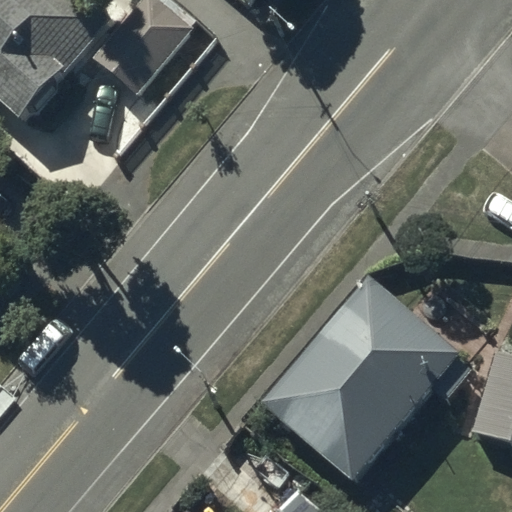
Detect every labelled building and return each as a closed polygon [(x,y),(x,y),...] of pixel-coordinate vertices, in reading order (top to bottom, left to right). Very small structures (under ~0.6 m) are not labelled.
[(0,0),(0,122),(22,143),(116,40),(72,0),(0,0)] [(191,48),(148,12),(94,78),(138,114),(191,48)] [(469,374),(378,295),(270,419),(368,504),(474,382),(465,379),(469,374)] [(511,455),(511,371),(499,368),(479,447),(511,455)] [(463,511),(489,482),(433,434),(367,511),(463,511)] [(329,511),(300,486),(276,511),(329,511)]
